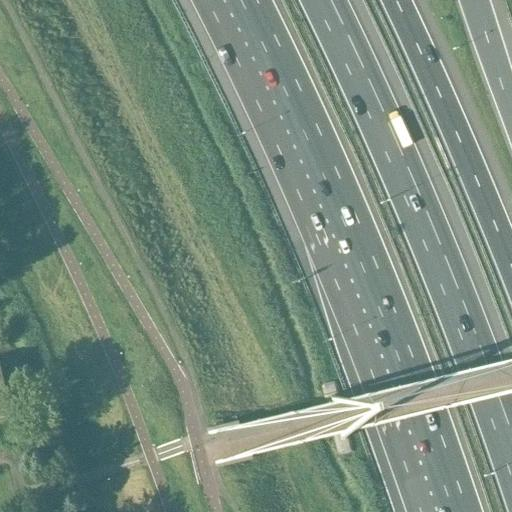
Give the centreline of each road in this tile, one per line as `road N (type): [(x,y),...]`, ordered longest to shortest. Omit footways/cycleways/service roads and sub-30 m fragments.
road 1 (motorway): [(251,0),(394,322),(462,511)]
road 2 (motorway): [(511,452),(460,306),(324,0)]
road 3 (motorway): [(511,259),(397,0)]
